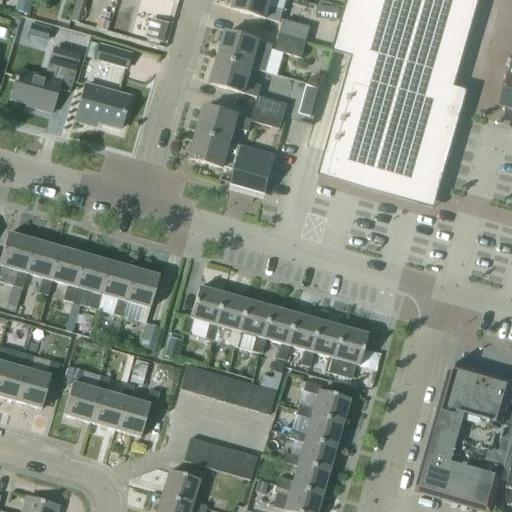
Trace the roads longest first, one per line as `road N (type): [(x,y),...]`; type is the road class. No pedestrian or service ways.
road 1 (residential): [(448,293),(140,204)]
road 2 (residential): [(382,511),(448,293)]
road 3 (residential): [(140,204),(197,0)]
road 4 (residential): [(140,204),(0,163)]
road 5 (residential): [(106,511),(86,476),(0,451)]
